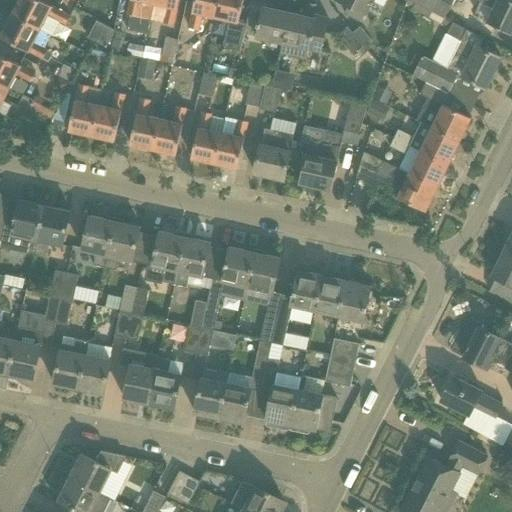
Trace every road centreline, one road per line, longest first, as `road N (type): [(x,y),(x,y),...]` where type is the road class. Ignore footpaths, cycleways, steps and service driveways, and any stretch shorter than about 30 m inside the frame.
road 1 (residential): [(441,260),(0,159)]
road 2 (residential): [(327,483),(43,415)]
road 3 (tertiary): [(327,483),(441,260)]
road 4 (tertiary): [(441,260),(511,122)]
